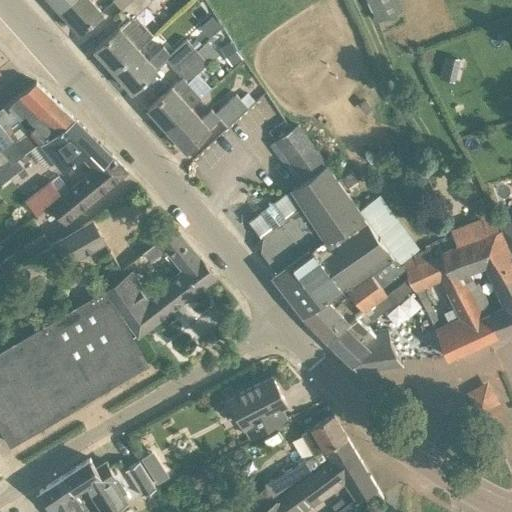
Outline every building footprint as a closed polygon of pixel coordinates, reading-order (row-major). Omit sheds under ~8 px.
[(51,0),(61,10),(72,0),(51,0)] [(102,12),(91,0),(72,0),(61,10),(80,31),(102,12)] [(114,70),(138,48),(152,34),(136,16),(152,0),(151,0),(131,0),(121,10),(128,19),(95,48),(114,70)] [(121,10),(131,0),(112,0),(112,1),(121,10)] [(366,0),(376,21),(377,22),(403,10),(397,0),(366,0)] [(226,56),(235,47),(220,31),(211,39),(226,56)] [(174,69),(195,49),(194,48),(186,40),(170,55),(163,47),(148,60),(138,48),(114,70),(133,91),(167,61),(174,69)] [(167,129),(191,107),(202,97),(191,86),(188,82),(208,64),(195,49),(174,69),(182,78),(148,108),(167,129)] [(457,82),(462,64),(457,62),(443,58),(438,77),(452,81),(457,82)] [(19,119),(31,110),(36,115),(56,100),(36,82),(0,108),(0,114),(0,115),(0,148),(12,139),(9,135),(23,124),(19,119)] [(247,92),(240,99),(248,107),(255,101),(247,92)] [(186,150),(219,119),(227,128),(249,108),(248,107),(240,99),(236,94),(215,113),(212,110),(202,119),(191,107),(167,129),(186,150)] [(36,115),(41,120),(28,130),(23,124),(9,135),(12,139),(0,148),(0,184),(1,185),(24,167),(18,159),(28,151),(42,140),(74,117),(56,100),(36,115)] [(112,155),(74,117),(42,140),(64,169),(81,156),(93,171),(112,155)] [(304,180),(326,164),(298,126),(277,141),(304,180)] [(63,219),(127,170),(112,155),(93,171),(62,195),(51,204),(63,219)] [(371,273),(386,291),(409,276),(403,263),(400,264),(394,256),(408,246),(373,199),(360,210),(326,164),(304,180),(292,188),(306,209),(269,238),(268,249),(282,267),(273,274),(280,282),(303,313),(324,297),(329,303),(337,296),(348,289),(355,283),(371,273)] [(51,204),(62,195),(50,180),(25,200),(37,215),(51,204)] [(478,318),(489,313),(498,333),(499,334),(511,328),(511,255),(489,203),(477,207),(482,217),(489,233),(455,248),(441,254),(451,277),(458,274),(478,318)] [(69,262),(105,241),(92,220),(57,240),(69,262)] [(511,221),(501,225),(511,250),(511,221)] [(215,275),(175,227),(159,239),(166,249),(162,253),(169,261),(174,257),(185,270),(150,296),(132,269),(106,289),(134,338),(215,275)] [(50,245),(44,236),(0,262),(5,272),(50,245)] [(435,326),(448,356),(498,333),(489,313),(478,318),(458,274),(451,277),(441,254),(431,258),(426,247),(401,257),(417,289),(440,279),(458,316),(435,326)] [(387,292),(386,291),(371,273),(355,283),(348,289),(350,291),(364,310),(387,292)] [(106,289),(0,352),(0,426),(10,444),(148,362),(134,338),(106,289)] [(414,291),(388,311),(398,323),(424,304),(414,291)] [(327,338),(348,322),(329,303),(324,297),(303,313),(327,338)] [(389,338),(368,340),(376,333),(363,321),(369,315),(364,310),(356,316),(348,322),(327,338),(357,367),(403,361),(402,361),(389,340),(389,338)] [(287,404),(272,375),(230,398),(250,437),(278,422),(273,411),(287,404)] [(470,388),(478,410),(501,401),(494,380),(470,388)] [(453,411),(450,401),(439,405),(442,415),(453,411)] [(324,447),(345,433),(334,414),(302,432),(314,454),(264,484),(266,486),(238,508),(236,506),(229,511),(259,511),(294,489),(333,463),(324,447)] [(301,511),(345,485),(355,500),(346,506),(341,498),(331,505),(336,511),(363,511),(362,510),(374,502),(374,503),(383,497),(345,433),(324,447),(333,463),(294,489),(259,511),(301,511)] [(168,475),(152,450),(141,458),(156,482),(168,475)] [(101,511),(108,511),(112,510),(120,506),(129,501),(115,479),(118,477),(106,459),(95,466),(90,458),(66,473),(79,494),(87,488),(101,511)] [(143,494),(155,488),(139,463),(128,469),(143,494)] [(208,488),(204,472),(189,476),(193,491),(208,488)] [(99,511),(92,511),(80,493),(79,494),(66,473),(39,491),(53,511),(112,511),(112,510),(108,511),(101,511),(99,511)]
